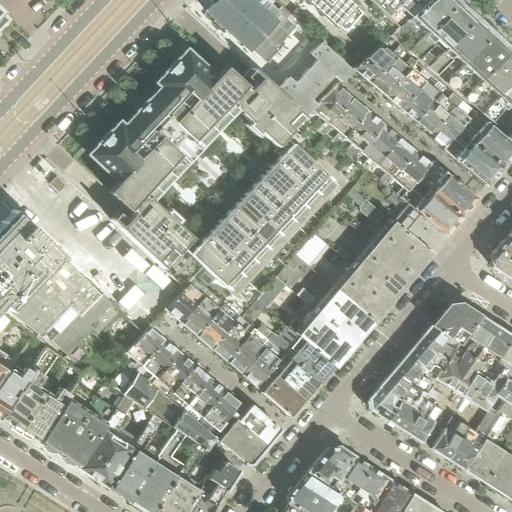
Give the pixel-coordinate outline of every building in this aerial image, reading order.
[(271,22),(273,20),(271,17),(276,12),(262,0),(209,0),(210,2),(212,4),(205,12),(245,47),(246,46),(261,60),(267,54),(271,58),(282,46),(278,42),(285,35),(271,22)] [(357,3),(354,0),(285,0),(286,1),(286,0),(303,0),(334,28),(336,26),(344,34),(362,13),(354,6),(357,3)] [(397,27),(427,0),(367,0),(385,16),(397,27)] [(456,6),(449,0),(427,0),(397,27),(389,35),(409,53),(456,6)] [(409,53),(427,68),(472,20),(456,6),(409,53)] [(0,28),(8,20),(0,11),(0,28)] [(462,65),(489,36),(472,20),(427,68),(436,76),(454,58),(462,65)] [(455,92),(455,91),(462,97),(464,99),(507,52),(489,36),(462,65),(444,82),(455,92)] [(310,109),(314,104),(309,99),(332,75),(339,82),(351,71),(321,44),(322,43),(319,41),(307,53),(314,60),(292,83),(286,76),(282,80),(284,81),(275,91),(302,116),(310,109)] [(353,69),(368,82),(396,57),(395,57),(401,50),(397,47),(391,54),(379,44),(353,69)] [(117,181),(213,77),(206,70),(205,71),(185,51),(183,53),(184,53),(175,62),(175,61),(174,62),(174,63),(166,71),(165,71),(164,73),(165,73),(157,82),(156,81),(155,83),(160,87),(145,103),(145,102),(136,111),(137,112),(122,128),(117,123),(116,125),(108,134),(108,133),(106,135),(107,135),(99,143),(98,143),(97,145),(98,145),(90,154),(89,153),(88,155),(109,174),(109,175),(110,175),(117,181)] [(511,57),(507,52),(464,99),(472,107),(473,106),(482,114),(511,80),(511,57)] [(383,95),(409,69),(410,69),(415,63),(409,57),(404,64),(396,57),(368,82),(383,95)] [(323,202),(338,187),(283,137),(302,117),(259,76),(247,89),(244,87),(223,67),(213,77),(117,181),(106,192),(128,212),(130,214),(117,228),(161,269),(182,289),(202,268),(234,298),(247,284),(260,270),(273,257),(285,243),(298,229),(311,216),(323,202)] [(398,108),(425,82),(424,81),(429,74),(422,69),(416,75),(410,69),(409,69),(383,95),(398,108)] [(511,80),(482,114),(492,122),(507,106),(511,110),(511,80)] [(398,108),(414,121),(445,88),(437,81),(432,88),(425,82),(398,108)] [(320,132),(350,98),(335,86),(314,104),(310,109),(324,121),(317,129),(320,132)] [(430,134),(459,100),(454,95),(450,99),(452,100),(450,103),(445,99),(451,93),(445,88),(414,121),(430,134)] [(336,146),(343,138),(366,111),(350,98),(320,132),(324,136),(331,128),(337,133),(330,141),(336,146)] [(430,134),(443,146),(458,129),(473,111),(459,100),(430,134)] [(358,151),(381,124),(366,111),(343,138),(350,144),(343,152),(352,159),(358,151)] [(501,167),(511,154),(511,139),(506,134),(503,137),(473,111),(458,129),(458,130),(464,123),(476,133),(470,140),(501,167)] [(374,164),(397,138),(381,124),(358,151),(367,158),(361,165),(368,171),(374,164)] [(501,167),(470,140),(463,148),(451,138),(458,130),(458,129),(443,146),(441,149),(485,186),(501,167)] [(389,178),(412,150),(397,138),(374,164),(384,173),(378,180),(384,185),(389,178)] [(412,182),(422,171),(428,164),(412,150),(389,178),(401,187),(395,194),(399,197),(409,187),(413,183),(412,182)] [(428,189),(459,216),(475,198),(430,161),(428,164),(422,171),(434,182),(428,189)] [(444,235),(459,216),(428,189),(421,198),(409,187),(399,197),(406,203),(444,235)] [(399,198),(390,190),(384,197),(393,205),(399,198)] [(0,319),(6,313),(7,311),(11,313),(41,336),(69,307),(75,313),(50,340),(66,355),(90,328),(95,333),(96,334),(118,311),(103,296),(74,270),(73,270),(16,216),(17,215),(11,209),(10,210),(3,203),(0,206),(0,319)] [(381,213),(369,203),(364,209),(375,219),(381,213)] [(428,253),(444,235),(406,203),(391,221),(428,253)] [(428,253),(391,221),(371,244),(409,276),(428,253)] [(511,243),(505,237),(489,256),(490,267),(491,267),(511,280),(511,243)] [(371,321),(409,276),(371,244),(333,289),(371,321)] [(339,247),(335,252),(343,259),(346,262),(350,257),(339,247)] [(343,259),(335,252),(334,251),(328,257),(338,266),(343,259)] [(256,300),(264,307),(265,308),(285,285),(276,277),(256,300)] [(181,325),(209,292),(208,291),(193,278),(182,290),(164,310),(181,325)] [(314,298),(302,288),(296,295),(308,306),(314,298)] [(332,366),(371,321),(333,289),(303,324),(295,317),(287,327),(295,334),(295,335),(298,338),(332,366)] [(181,325),(196,337),(224,304),(219,300),(214,305),(209,301),(214,296),(209,292),(181,325)] [(263,309),(264,307),(256,300),(249,308),(252,310),(263,309)] [(457,344),(477,315),(458,304),(458,303),(447,305),(430,326),(457,344)] [(211,350),(239,317),(224,304),(196,337),(211,350)] [(0,332),(12,319),(6,313),(0,319),(0,332)] [(477,315),(457,344),(455,346),(473,358),(494,327),(477,315)] [(134,371),(137,373),(141,367),(163,341),(147,327),(142,334),(124,317),(115,327),(132,343),(123,352),(135,363),(133,365),(130,362),(127,366),(134,371)] [(226,362),(254,329),(248,324),(242,330),(239,327),(244,321),(239,317),(211,350),(226,362)] [(430,326),(416,342),(445,362),(450,354),(455,346),(457,344),(430,326)] [(511,337),(494,327),(473,358),(487,367),(488,368),(489,368),(490,369),(511,337)] [(226,362),(242,376),(275,336),(271,332),(270,334),(269,333),(264,338),(254,329),(226,362)] [(261,394),(276,376),(290,360),(288,358),(279,351),(273,356),(269,352),(274,346),(278,350),(284,343),(275,336),(242,376),(261,392),(260,393),(261,394)] [(511,337),(490,369),(495,362),(502,366),(497,373),(505,379),(506,379),(511,370),(511,337)] [(318,384),(332,366),(298,338),(290,347),(294,351),(288,358),(290,360),(318,384)] [(141,367),(137,373),(151,385),(156,380),(178,353),(163,341),(141,367)] [(445,362),(416,342),(404,356),(435,376),(445,362)] [(0,417),(0,419),(19,432),(49,381),(42,375),(57,354),(45,345),(31,366),(34,368),(31,372),(0,417)] [(433,378),(451,390),(473,358),(455,346),(450,354),(445,362),(435,376),(433,378)] [(151,385),(166,398),(171,393),(193,366),(178,353),(156,380),(151,385)] [(419,391),(423,394),(428,386),(433,378),(435,376),(404,356),(390,372),(419,391)] [(466,399),(487,367),(473,358),(451,390),(466,399)] [(318,384),(290,360),(276,376),(304,400),(318,384)] [(0,417),(31,372),(24,367),(21,371),(12,364),(8,371),(0,381),(0,417)] [(182,402),(186,406),(209,380),(193,366),(171,393),(166,398),(178,407),(182,402)] [(487,407),(494,396),(505,379),(497,373),(496,373),(490,380),(484,376),(489,368),(488,368),(487,367),(466,399),(484,411),(487,407)] [(419,391),(390,372),(378,387),(399,402),(400,400),(408,405),(413,399),(419,391)] [(178,407),(166,398),(151,385),(137,373),(122,395),(133,402),(151,415),(160,420),(174,430),(182,435),(195,444),(203,449),(205,450),(213,438),(199,425),(192,419),(178,407)] [(289,417),(304,400),(276,376),(261,394),(289,417)] [(506,418),(511,409),(511,383),(506,379),(505,379),(494,396),(501,401),(494,411),(499,414),(499,413),(506,418)] [(201,418),(223,392),(209,380),(186,406),(196,415),(192,419),(199,425),(203,420),(201,418)] [(19,432),(38,444),(75,384),(74,384),(68,394),(60,388),(52,400),(44,394),(52,382),(49,381),(19,432)] [(52,453),(76,469),(115,408),(114,408),(120,398),(117,396),(110,407),(95,397),(75,384),(38,444),(52,453)] [(387,421),(402,432),(423,399),(426,395),(435,401),(439,395),(431,389),(432,388),(428,386),(423,394),(419,391),(413,399),(408,405),(400,400),(399,402),(387,421)] [(387,421),(399,402),(378,387),(368,399),(367,399),(369,410),(387,421)] [(229,415),(232,418),(236,414),(242,406),(239,403),(238,404),(223,392),(201,418),(203,420),(215,431),(229,415)] [(105,488),(131,447),(110,434),(114,429),(118,428),(126,415),(125,415),(133,402),(122,395),(120,398),(114,408),(115,408),(76,469),(105,488)] [(423,399),(402,432),(419,443),(433,421),(425,416),(432,405),(423,399)] [(234,419),(265,445),(279,429),(259,412),(250,405),(239,417),(236,414),(232,418),(234,419)] [(445,459),(463,470),(499,414),(494,411),(487,407),(484,411),(486,412),(473,433),(466,428),(445,459)] [(463,470),(483,483),(503,452),(488,443),(494,434),(498,434),(508,419),(506,418),(499,413),(499,414),(463,470)] [(118,496),(126,501),(159,451),(149,445),(146,451),(142,448),(160,420),(151,415),(131,447),(105,488),(107,489),(107,488),(119,496),(118,496)] [(429,449),(445,459),(466,428),(450,417),(429,449)] [(250,464),(265,445),(234,419),(216,441),(244,465),(250,464)] [(153,511),(182,464),(168,455),(182,435),(174,430),(159,451),(126,501),(127,502),(128,503),(141,511),(142,511),(153,511)] [(181,511),(199,485),(186,476),(203,449),(195,444),(182,464),(153,511),(181,511)] [(306,472),(330,487),(351,456),(337,447),(326,448),(326,449),(306,472)] [(504,497),(511,483),(511,457),(503,452),(483,483),(504,497)] [(349,500),(370,468),(351,456),(330,487),(341,494),(349,500)] [(204,478),(223,491),(236,471),(237,470),(217,457),(204,478)] [(367,511),(388,480),(370,468),(353,493),(360,498),(356,505),(355,504),(349,511),(367,511)] [(330,487),(306,472),(286,496),(287,503),(300,511),(329,511),(341,494),(330,487)] [(204,478),(199,485),(181,511),(209,511),(213,507),(223,491),(204,478)] [(399,511),(411,494),(388,480),(367,511),(399,511)] [(399,511),(425,511),(429,506),(411,494),(399,511)] [(300,511),(287,503),(280,511),(300,511)]
